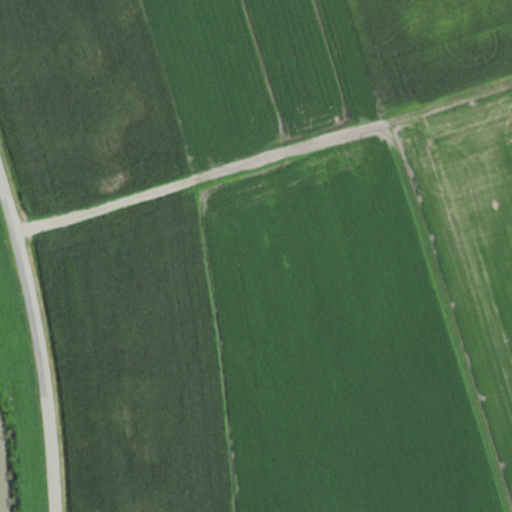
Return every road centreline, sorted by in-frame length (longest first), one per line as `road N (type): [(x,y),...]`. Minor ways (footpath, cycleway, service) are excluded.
road 1 (track): [(511,78),(12,229)]
road 2 (track): [(506,511),(387,118)]
road 3 (tertiary): [(52,511),(37,349),(0,183)]
